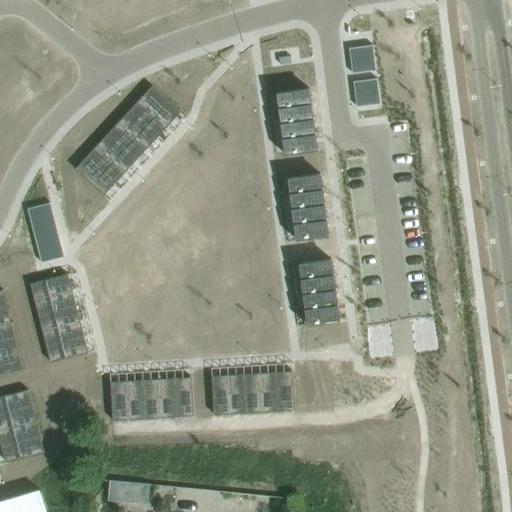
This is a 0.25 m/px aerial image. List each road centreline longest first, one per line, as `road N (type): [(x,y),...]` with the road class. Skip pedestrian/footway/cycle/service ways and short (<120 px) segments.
road 1 (unclassified): [(472,0),(511,335)]
road 2 (residential): [(102,77),(216,29),(325,1)]
road 3 (residential): [(325,1),(342,141),(375,137)]
road 4 (residential): [(0,211),(25,153),(74,99)]
road 5 (residential): [(102,77),(28,9),(0,3)]
road 6 (unclassified): [(511,128),(494,0)]
